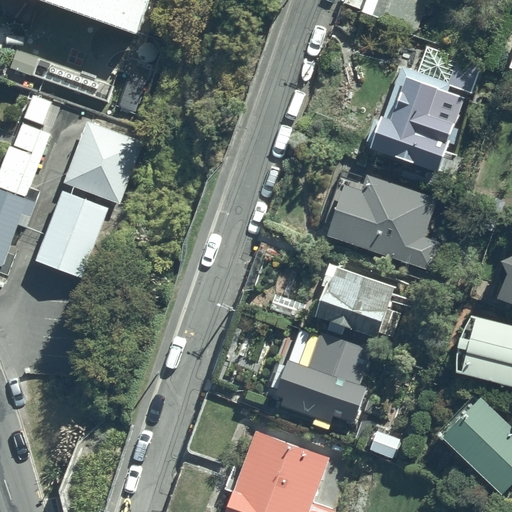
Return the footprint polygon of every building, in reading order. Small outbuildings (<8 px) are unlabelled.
[(150,0),(46,0),(139,32),(150,0)] [(429,0),(347,0),(346,5),(365,13),(364,14),(416,34),(429,0)] [(374,148),(372,153),(440,177),(467,101),(451,95),(453,89),(472,95),(482,65),(459,57),(449,85),(404,69),(386,121),(383,120),(382,125),(377,123),(369,146),(374,148)] [(40,58),(34,73),(110,102),(116,86),(40,58)] [(55,134),(22,122),(0,178),(0,186),(30,198),(55,134)] [(145,141),(91,122),(69,183),(122,202),(145,141)] [(333,229),(329,241),(433,274),(442,245),(425,240),(438,201),(372,180),(368,195),(357,192),(361,178),(343,173),(326,227),(333,229)] [(0,262),(5,265),(30,198),(0,186),(0,262)] [(114,207),(68,189),(40,260),(87,278),(114,207)] [(511,259),(511,263),(499,264),(497,271),(504,285),(493,309),(511,314),(511,259)] [(402,315),(390,312),(398,284),(340,267),(340,269),(330,266),(323,290),(327,291),(317,324),(378,343),(380,336),(395,340),(402,315)] [(511,327),(474,319),(457,380),(511,391),(511,327)] [(511,427),(477,397),(438,439),(503,499),(511,488),(511,427)] [(379,431),(370,452),(393,462),(402,440),(379,431)] [(332,459),(257,433),(229,511),(335,511),(316,505),(332,459)]
